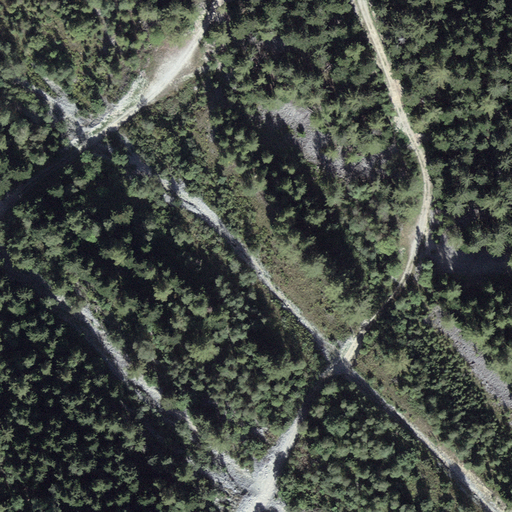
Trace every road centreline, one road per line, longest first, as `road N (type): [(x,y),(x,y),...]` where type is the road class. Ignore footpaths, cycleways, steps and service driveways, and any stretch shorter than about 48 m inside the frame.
road 1 (track): [(363,0),(426,181),(427,205),(399,289),(305,406),(255,511)]
road 2 (track): [(0,207),(162,85),(215,0)]
